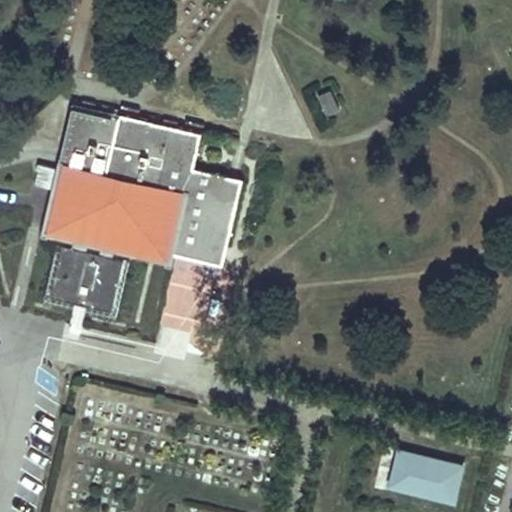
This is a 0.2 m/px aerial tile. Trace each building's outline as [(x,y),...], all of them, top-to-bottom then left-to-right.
[(328,88),(338,113),(351,107),(340,83),(328,88)] [(63,168),(49,222),(81,230),(78,241),(62,237),(46,293),(116,313),(132,256),(116,252),(119,240),(181,256),(206,167),(214,135),(75,99),(63,145),(85,151),(79,173),(63,168)] [(85,151),(63,145),(57,167),(63,168),(79,173),(85,151)] [(51,187),(55,167),(39,164),(35,184),(51,187)] [(206,167),(181,256),(223,268),(247,178),(206,167)] [(463,462),(391,445),(382,484),(454,501),(463,462)]
